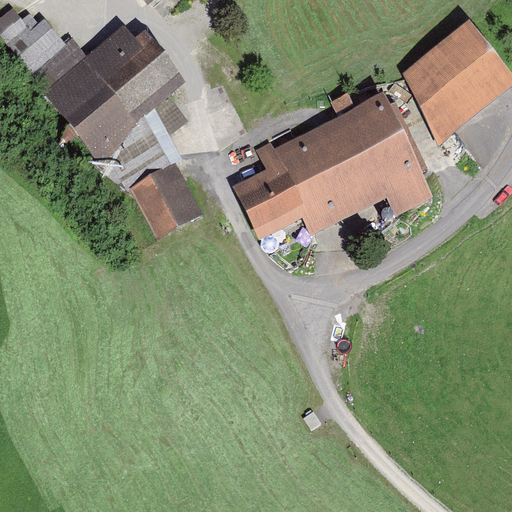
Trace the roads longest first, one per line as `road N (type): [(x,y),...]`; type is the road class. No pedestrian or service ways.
road 1 (residential): [(511,155),(501,178),(414,257),(283,308)]
road 2 (track): [(437,511),(368,445),(283,308)]
road 3 (track): [(96,0),(138,13),(189,46),(206,82),(185,115)]
